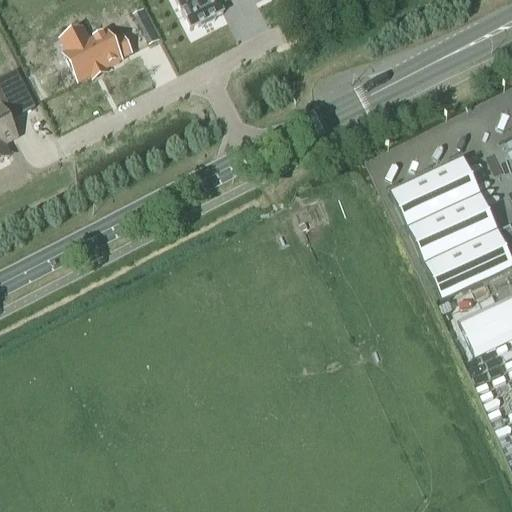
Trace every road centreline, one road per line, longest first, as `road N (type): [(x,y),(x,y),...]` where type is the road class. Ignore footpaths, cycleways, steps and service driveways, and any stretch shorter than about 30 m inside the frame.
road 1 (primary): [(244,158),(511,27)]
road 2 (primary): [(0,282),(244,158)]
road 3 (residential): [(206,76),(0,181)]
